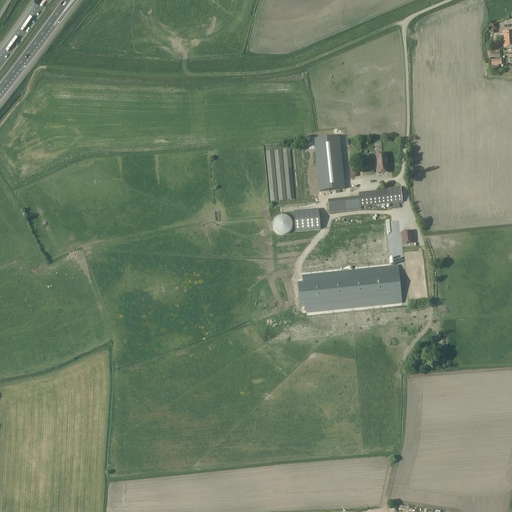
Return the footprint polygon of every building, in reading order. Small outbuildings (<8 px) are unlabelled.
[(37,6),(33,3),(22,19),(26,22),(37,6)] [(488,28),(492,31),(497,30),(496,24),(491,23),(488,28)] [(511,31),(502,33),(503,49),(511,47),(511,31)] [(491,50),(487,50),(488,57),(492,57),(492,59),(493,59),(493,58),(500,58),(500,56),(501,56),(501,48),(498,48),(498,49),(495,49),(495,47),(491,47),(491,50)] [(338,145),(338,138),(313,141),(314,148),(338,145)] [(343,190),(338,145),(314,148),(319,193),(343,190)] [(282,150),(287,200),(294,200),(290,149),(282,150)] [(281,150),(274,151),(279,201),(286,200),(281,150)] [(273,151),(266,152),(270,202),(278,201),(273,151)] [(378,174),(388,173),(387,155),(376,156),(378,174)] [(388,189),(388,190),(370,192),(359,193),(359,197),(361,207),(390,204),(402,203),(400,187),(388,189)] [(320,230),(318,210),(294,212),(296,232),(320,230)] [(293,228),(292,225),(292,222),(291,220),(290,218),(287,216),(285,215),(282,215),(280,215),(277,216),(275,218),(274,220),(273,222),(272,225),(272,228),(273,230),(274,232),(276,234),(279,236),(281,236),(284,236),(286,236),(289,234),(291,232),(292,230),(293,228)] [(361,228),(289,235),(290,243),(390,234),(390,224),(370,226),(370,230),(368,230),(368,228),(361,228)] [(412,242),(410,232),(403,233),(404,243),(412,242)] [(370,245),(391,243),(391,235),(370,236),(370,242),(305,247),(304,244),(290,245),(291,253),(370,246),(370,245)] [(292,263),(392,254),(392,245),(356,248),(357,253),(338,254),(338,251),(334,252),(334,255),(316,257),(315,253),(292,255),(292,263)] [(340,268),(393,263),(393,255),(356,259),(356,262),(339,263),(340,268)] [(293,265),(293,274),(311,273),(311,271),(320,271),(320,270),(325,269),(325,263),(293,265)] [(398,266),(302,276),(303,282),(303,283),(305,307),(306,313),(402,303),(398,266)] [(25,385),(25,383),(26,383),(25,377),(12,381),(14,388),(25,385)]
